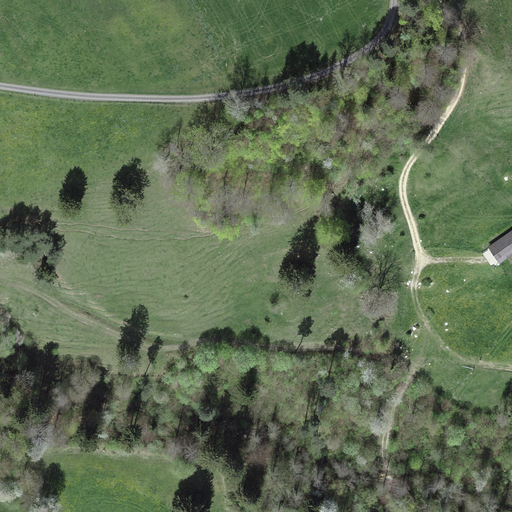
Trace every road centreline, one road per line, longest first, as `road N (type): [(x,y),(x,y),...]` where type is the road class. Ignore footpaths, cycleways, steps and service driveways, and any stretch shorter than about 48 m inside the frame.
road 1 (unclassified): [(393,0),(379,37),(352,59),(289,83),(189,98),(0,86)]
road 2 (track): [(410,366),(342,348),(151,345),(0,278)]
road 3 (track): [(420,257),(401,181),(461,86),(466,64),(464,39),(440,0)]
road 4 (track): [(430,333),(391,399),(383,445),(393,482),(417,511)]
